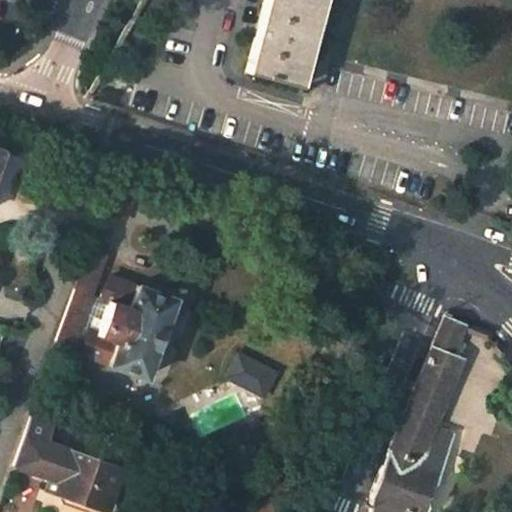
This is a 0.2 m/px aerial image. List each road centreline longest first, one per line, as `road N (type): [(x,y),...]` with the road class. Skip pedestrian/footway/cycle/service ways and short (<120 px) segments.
road 1 (secondary): [(447,248),(34,107)]
road 2 (residential): [(447,248),(331,511)]
road 3 (residential): [(87,0),(34,107)]
